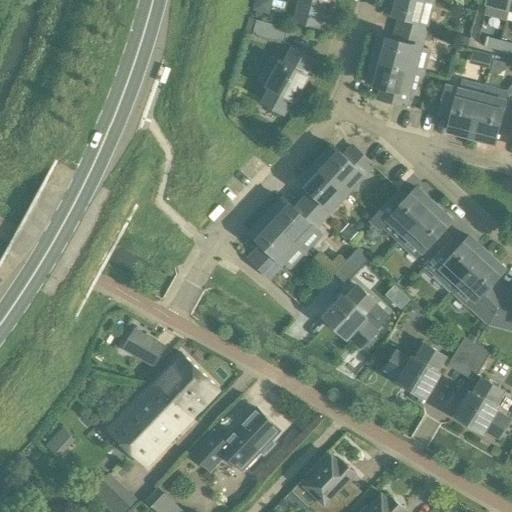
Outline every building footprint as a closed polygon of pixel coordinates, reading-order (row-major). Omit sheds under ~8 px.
[(301,0),(296,21),(318,27),(325,0),(301,0)] [(433,1),(431,0),(389,0),(386,13),(401,17),(398,29),(424,35),(433,1)] [(509,9),(511,0),(488,0),(488,3),(509,9)] [(288,28),(257,20),(248,18),(244,33),(284,43),(288,28)] [(424,35),(398,29),(395,40),(380,36),(374,60),(423,72),(429,49),(421,47),(424,35)] [(470,38),(461,36),(459,45),(468,47),(470,38)] [(499,50),(501,41),(487,37),(485,47),(499,50)] [(511,43),(501,41),(499,50),(511,53),(511,43)] [(306,74),(314,59),(294,48),(286,63),(282,61),(269,86),(272,88),(264,102),(284,113),(292,99),(296,100),(309,76),(306,74)] [(474,49),(472,61),(492,66),(494,54),(474,49)] [(423,72),(374,60),(368,83),(383,87),(379,99),(406,106),(409,93),(417,96),(423,72)] [(472,137),(485,88),(462,82),(460,89),(447,86),(440,113),(452,116),(449,131),(472,137)] [(485,88),(472,137),(495,143),(499,128),(510,131),(511,125),(511,103),(506,102),(508,94),(485,88)] [(333,146),(317,163),(348,192),(373,165),(353,147),(345,156),(333,146)] [(348,192),(317,163),(301,181),(312,191),(304,200),(324,219),(348,192)] [(390,221),(406,236),(435,204),(417,188),(407,199),(398,190),(370,221),(381,231),(390,221)] [(284,199),(268,216),(306,251),(306,250),(300,245),(324,219),(304,200),(296,209),(284,199)] [(435,204),(406,236),(400,242),(418,258),(424,252),(432,260),(451,240),(442,232),(453,220),(435,204)] [(306,251),(268,216),(252,234),(263,244),(250,259),(270,277),(283,263),(289,268),(306,251)] [(350,226),(343,234),(350,242),(358,234),(350,226)] [(451,240),(432,260),(427,266),(453,290),(488,253),(470,237),(460,248),(451,240)] [(357,250),(335,273),(347,284),(369,260),(357,250)] [(488,253),(453,290),(490,324),(507,292),(495,281),(506,269),(488,253)] [(363,346),(377,331),(364,320),(367,317),(364,314),(375,302),(359,286),(347,299),(344,296),(325,317),(348,337),(351,335),(363,346)] [(511,292),(507,292),(490,324),(511,329),(511,292)] [(430,304),(426,308),(431,314),(436,309),(430,304)] [(413,305),(406,316),(412,319),(417,311),(413,305)] [(156,341),(134,329),(124,346),(145,358),(156,341)] [(461,373),(478,345),(465,338),(448,366),(461,373)] [(437,371),(446,356),(426,345),(418,359),(414,357),(412,360),(398,352),(387,369),(402,377),(400,381),(426,397),(440,373),(437,371)] [(478,345),(461,373),(474,381),(491,353),(478,345)] [(182,353),(152,383),(168,399),(172,395),(194,416),(220,389),(182,353)] [(500,436),(510,419),(496,410),(498,407),(494,405),(503,391),(483,379),(475,393),(471,391),(457,415),(483,431),(485,428),(500,436)] [(168,399),(152,383),(109,429),(147,466),(194,416),(172,395),(168,399)] [(210,470),(226,454),(242,470),(260,451),(264,454),(274,443),(271,440),(280,431),(256,408),(225,441),(215,432),(193,454),(210,470)] [(65,425),(48,444),(61,455),(78,437),(65,425)] [(310,506),(315,511),(340,511),(347,505),(335,494),(355,473),(343,461),(341,464),(333,456),(305,485),(318,498),(310,506)] [(113,511),(125,511),(138,499),(110,472),(92,492),(113,511)] [(158,488),(147,500),(159,511),(171,500),(158,488)] [(403,511),(405,510),(393,498),(390,501),(382,493),(368,508),(366,505),(359,511),(403,511)]
